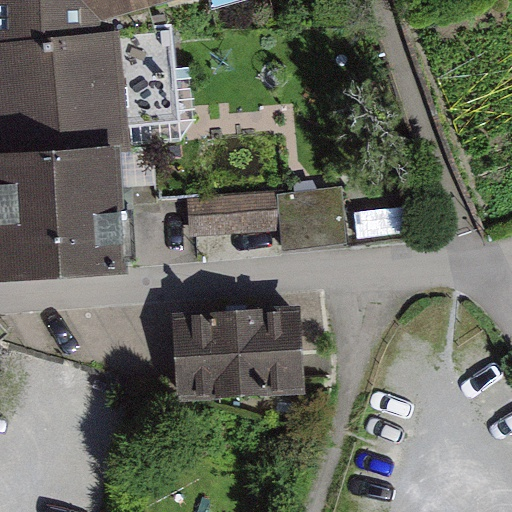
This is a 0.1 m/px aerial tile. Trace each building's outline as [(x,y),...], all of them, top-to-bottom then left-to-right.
[(4,0),(9,155),(116,150),(116,33),(115,0),(4,0)] [(115,0),(116,33),(217,0),(115,0)] [(0,155),(0,266),(138,260),(133,149),(116,150),(9,155),(0,155)] [(192,200),(195,237),(281,232),(279,195),(192,200)] [(304,317),(186,321),(189,410),(307,406),(304,317)] [(95,459),(103,397),(30,388),(22,451),(95,459)]
